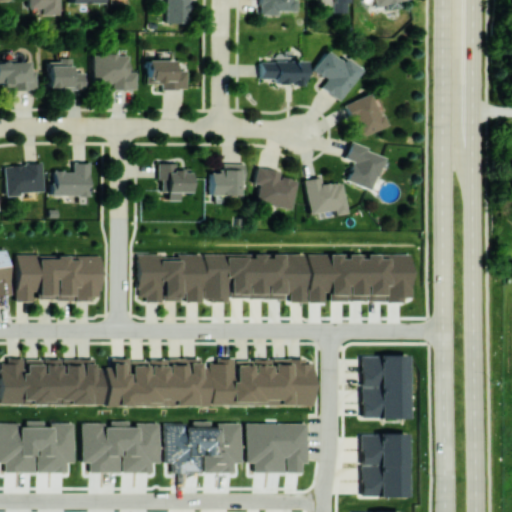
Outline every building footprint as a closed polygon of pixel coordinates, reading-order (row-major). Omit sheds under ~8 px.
[(41,14),(58,14),(58,0),(26,0),(26,7),(41,7),(41,14)] [(164,0),(165,22),(188,22),(187,0),(164,0)] [(257,0),(258,12),(294,11),(293,0),(257,0)] [(346,12),(345,0),(331,0),(331,12),(346,12)] [(337,100),(360,68),(344,56),(341,61),(325,49),(310,69),(323,79),(318,86),(337,100)] [(134,89),(134,72),(127,71),(127,53),(91,52),(91,82),(110,83),(110,88),(134,89)] [(82,88),(83,72),(69,72),(69,57),(56,57),(56,61),(47,61),(46,87),(82,88)] [(172,59),(144,59),(144,82),(159,83),(159,88),(184,88),(184,70),(171,70),(172,59)] [(27,60),(0,60),(0,81),(1,82),(1,89),(35,88),(34,70),(27,70),(27,60)] [(302,60),(257,60),(256,77),(271,78),(271,83),(302,84),(302,60)] [(382,125),(368,92),(341,103),(356,136),(382,125)] [(380,153),(347,143),(342,158),(350,160),(343,181),(369,189),(380,153)] [(48,194),(86,195),(87,162),(71,161),(70,170),(49,170),(48,194)] [(165,199),(177,199),(177,191),(188,191),(188,168),(174,167),(174,162),(155,162),(155,179),(159,179),(159,191),(165,191),(165,199)] [(2,193),(41,192),(40,163),(1,164),(2,193)] [(236,194),(237,180),(242,180),(242,163),(220,163),(219,171),(207,170),(206,194),(236,194)] [(288,208),(294,179),(277,176),(278,171),(254,165),(250,182),(256,184),(252,200),(288,208)] [(339,181),(322,183),(321,175),(301,178),(307,213),(331,209),(332,214),(344,212),(339,181)] [(0,294),(9,293),(6,248),(0,248),(0,294)] [(201,300),(199,253),(134,255),(135,296),(143,295),(143,301),(179,300),(178,292),(183,292),(183,301),(201,300)] [(410,254),(367,253),(367,254),(264,253),(264,254),(203,253),(202,299),(226,300),(226,297),(286,298),(286,301),(326,302),(326,300),(402,301),(402,296),(409,296),(410,254)] [(99,255),(14,254),(14,300),(33,300),(33,299),(73,299),(73,298),(98,299),(99,255)] [(406,417),(405,354),(359,354),(359,386),(359,417),(406,417)] [(203,406),(203,366),(197,366),(197,359),(126,357),(107,357),(107,366),(91,366),(91,359),(0,356),(0,402),(17,403),(17,398),(28,399),(28,400),(65,401),(65,402),(203,406)] [(309,403),(309,359),(207,359),(207,403),(309,403)] [(1,471),(64,472),(64,461),(72,461),(72,421),(45,421),(45,420),(23,420),(23,423),(0,422),(0,461),(1,462),(1,471)] [(79,423),(79,461),(86,461),(86,471),(148,471),(148,461),(157,461),(157,422),(129,422),(129,420),(108,420),(108,423),(79,423)] [(184,454),(200,454),(215,454),(216,428),(185,427),(184,454)] [(405,432),(359,432),(359,496),(405,496),(405,432)]
